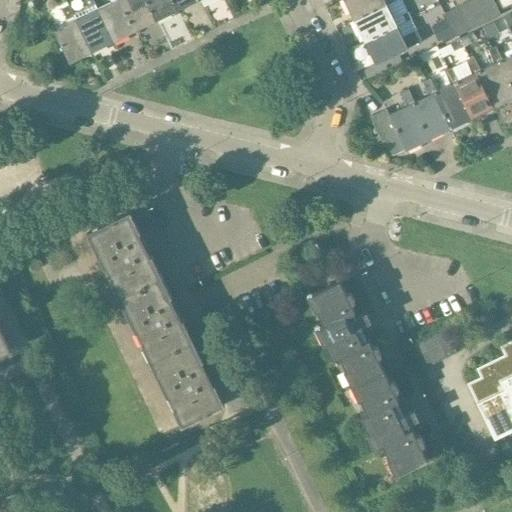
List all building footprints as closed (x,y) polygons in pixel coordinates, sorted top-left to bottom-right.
[(112,42),(96,9),(91,0),(83,0),(87,9),(93,7),(95,10),(75,20),(90,53),(112,42)] [(115,0),(96,9),(112,42),(134,32),(118,0),(115,0)] [(118,0),(134,32),(156,21),(145,0),(118,0)] [(145,0),(156,21),(177,10),(172,0),(145,0)] [(172,0),(177,10),(198,0),(172,0)] [(383,0),(343,0),(354,21),(386,5),(383,0)] [(478,0),(471,0),(466,3),(477,26),(488,21),(478,0)] [(492,0),(478,0),(488,21),(500,15),(492,0)] [(466,3),(455,8),(467,31),(477,26),(466,3)] [(73,20),(53,30),(63,50),(56,54),(61,65),(68,61),(69,63),(90,53),(75,20),(68,5),(60,9),(66,20),(72,17),(73,20)] [(386,5),(354,21),(364,42),(396,26),(386,5)] [(455,8),(443,14),(455,37),(467,31),(455,8)] [(396,18),(399,25),(411,19),(407,12),(396,18)] [(503,20),(485,27),(489,37),(507,31),(503,20)] [(396,26),(364,42),(375,64),(407,48),(396,26)] [(407,40),(410,47),(422,42),(418,34),(407,40)] [(511,37),(509,39),(511,47),(511,53),(501,59),(497,61),(511,91),(511,37)] [(494,46),(490,48),(487,50),(492,63),(478,70),(475,72),(493,108),(511,98),(511,91),(497,61),(501,59),(494,46)] [(478,70),(472,57),(465,61),(470,74),(457,81),(453,82),(471,119),(493,108),(475,72),(478,70)] [(450,68),(447,70),(443,71),(448,85),(435,92),(431,93),(449,129),(471,119),(453,82),(457,81),(450,68)] [(435,92),(428,79),(421,82),(426,96),(413,102),(409,104),(427,140),(449,129),(431,93),(435,92)] [(405,106),(388,114),(386,109),(373,116),(392,155),(404,149),(405,151),(427,140),(409,104),(413,102),(407,89),(400,93),(405,106)] [(161,276),(130,211),(86,232),(118,297),(161,276)] [(193,340),(161,276),(118,297),(149,361),(170,351),(193,340)] [(339,280),(313,293),(320,308),(316,310),(322,322),(316,325),(334,362),(341,358),(347,370),(350,368),(357,383),(383,370),(375,355),(378,353),(375,347),(372,348),(368,339),(362,343),(348,315),(355,312),(350,303),(353,302),(350,295),(347,296),(339,280)] [(366,312),(355,317),(354,317),(355,318),(356,318),(360,327),(371,321),(366,312)] [(0,329),(0,355),(10,350),(0,329)] [(423,369),(456,353),(445,331),(413,346),(423,369)] [(193,340),(170,351),(149,361),(181,426),(224,405),(193,340)] [(511,340),(500,346),(504,355),(476,369),(480,377),(467,384),(494,439),(511,430),(511,340)] [(383,370),(357,383),(363,397),(360,398),(366,410),(359,414),(368,432),(365,434),(366,435),(369,433),(377,451),(384,447),(390,459),(393,458),(400,472),(426,459),(419,443),(421,442),(418,436),(415,437),(411,428),(405,431),(391,404),(398,401),(394,392),(396,391),(393,385),(391,386),(383,370)] [(413,409),(403,415),(407,424),(406,424),(407,425),(418,420),(413,409)]
